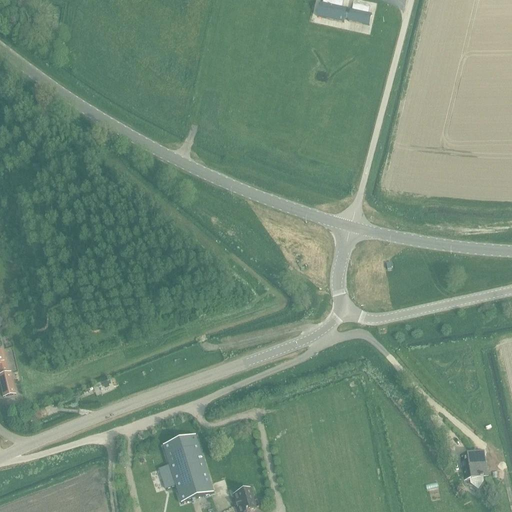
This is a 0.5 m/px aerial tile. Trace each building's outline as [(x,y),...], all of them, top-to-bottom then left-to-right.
[(369,25),(368,25),(370,15),(371,15),(372,15),(368,14),(370,6),(353,3),(352,10),(350,10),(350,12),(346,11),(347,9),(342,8),(344,1),(340,0),(323,0),(322,4),(320,3),(320,4),(321,4),(318,17),(317,16),(317,17),(344,23),(345,19),(348,20),(347,21),(369,26),(369,25)] [(0,311),(0,315),(2,323),(10,321),(7,310),(0,311)] [(0,375),(8,374),(2,350),(0,350),(0,375)] [(0,375),(0,383),(3,398),(16,395),(11,373),(8,374),(0,375)] [(10,407),(1,409),(3,416),(11,414),(10,407)] [(167,466),(158,469),(163,486),(174,483),(181,504),(213,494),(195,436),(163,447),(168,465),(167,466)] [(462,472),(463,482),(470,482),(470,485),(478,490),(484,482),(483,478),(487,478),(484,454),(460,457),(462,472)] [(233,496),(237,511),(250,511),(255,510),(255,509),(258,508),(256,501),(253,502),(249,491),(233,496)]
